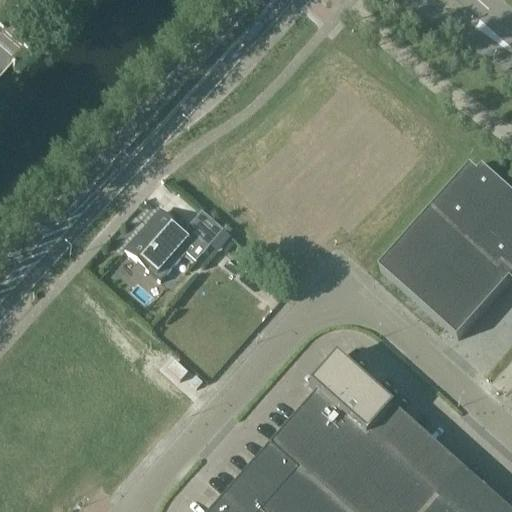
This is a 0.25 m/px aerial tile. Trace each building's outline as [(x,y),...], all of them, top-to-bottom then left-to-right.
[(470,169),(379,271),(458,342),(460,339),(510,283),(511,284),(511,196),(483,171),(478,176),(470,169)] [(195,266),(222,234),(200,215),(182,236),(184,238),(175,249),(195,266)] [(175,249),(184,238),(182,236),(160,217),(126,256),(150,277),(175,249)] [(442,458),(442,457),(378,400),(334,361),(307,390),(314,397),(231,490),(211,511),(503,511),(502,510),(501,511),(444,511),(409,480),(434,452),(442,458)] [(174,364),(166,372),(179,384),(186,376),(174,364)] [(196,391),(202,385),(195,378),(189,385),(196,391)]
